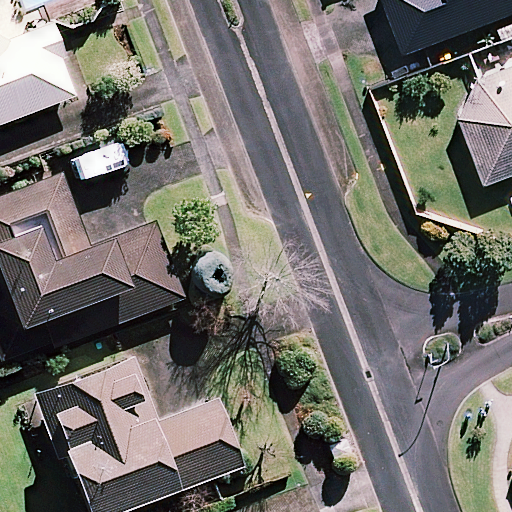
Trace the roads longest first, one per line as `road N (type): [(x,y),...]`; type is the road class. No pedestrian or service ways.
road 1 (residential): [(232,0),(368,374)]
road 2 (residential): [(511,322),(368,374)]
road 3 (residential): [(368,374),(421,511)]
